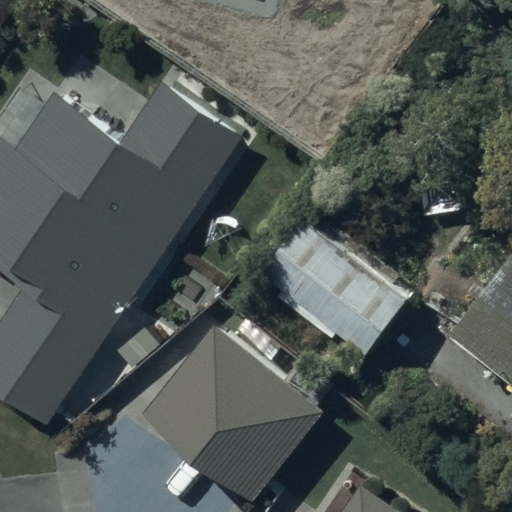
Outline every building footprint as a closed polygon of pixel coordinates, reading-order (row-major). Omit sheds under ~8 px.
[(0,362),(64,406),(260,122),(183,69),(136,138),(70,92),(39,137),(16,121),(0,143),(0,236),(45,268),(0,333),(0,362)] [(325,203),(275,266),(378,348),(428,284),(325,203)] [(511,276),(472,331),(511,360),(511,276)] [(345,397),(240,315),(165,410),(270,492),(345,397)] [(422,511),(380,483),(359,511),(422,511)]
